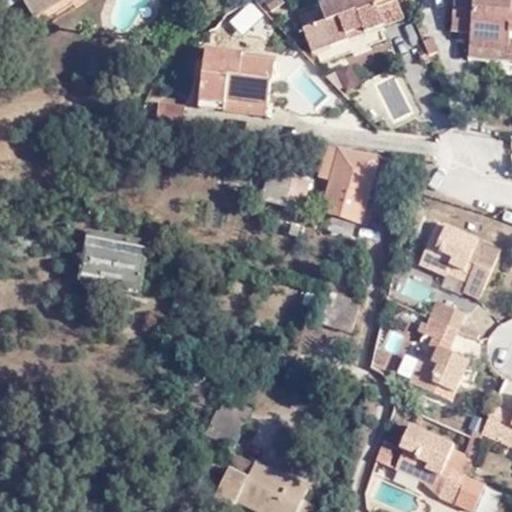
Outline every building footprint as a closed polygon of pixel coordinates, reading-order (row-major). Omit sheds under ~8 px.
[(14,0),(34,27),(74,0),(14,0)] [(264,0),(276,13),(287,4),(283,0),(264,0)] [(380,15),(401,5),(399,0),(336,0),(325,5),(330,19),(306,31),(317,55),(384,24),(380,15)] [(511,39),(511,4),(506,4),(506,0),(452,0),(451,31),(469,31),(469,38),(511,39)] [(232,18),(243,33),(265,17),(254,1),(232,18)] [(405,15),(401,5),(380,15),(384,24),(405,15)] [(468,51),(511,52),(511,39),(469,38),(468,51)] [(234,95),(275,100),(276,85),(282,85),(286,64),(251,60),(251,53),(216,48),(207,103),(232,107),(234,95)] [(356,70),(342,76),(353,97),(367,90),(356,70)] [(405,72),(375,86),(391,121),(421,107),(405,72)] [(273,113),(275,100),(234,95),(232,107),(273,113)] [(194,102),(168,100),(166,118),(191,121),(194,102)] [(369,189),(383,192),(388,171),(339,156),(323,212),(360,224),(365,206),(369,189)] [(277,186),(263,183),(257,201),(271,205),(277,186)] [(378,209),(383,192),(369,189),(365,206),(378,209)] [(461,265),(470,244),(430,227),(413,269),(440,281),(442,278),(452,261),(461,265)] [(146,242),(84,232),(75,278),(136,288),(146,242)] [(493,255),(470,244),(461,265),(469,268),(485,276),(493,255)] [(469,268),(461,265),(452,261),(442,278),(460,285),(469,268)] [(473,304),(485,276),(469,268),(460,285),(455,296),(473,304)] [(254,313),(263,283),(239,275),(229,304),(254,313)] [(355,293),(323,285),(316,318),(348,323),(355,293)] [(423,321),(450,333),(457,316),(430,305),(423,321)] [(444,348),(450,333),(423,321),(416,337),(444,348)] [(426,366),(430,354),(419,349),(414,362),(426,366)] [(459,366),(430,354),(426,366),(414,362),(404,389),(443,405),(459,366)] [(501,416),(488,411),(476,440),(489,444),(501,416)] [(232,458),(237,448),(243,436),(215,422),(204,444),(217,451),(232,458)] [(387,475),(412,486),(421,465),(436,471),(442,458),(445,452),(399,432),(391,452),(395,455),(387,475)] [(473,446),(465,443),(458,458),(467,462),(473,446)] [(384,462),(372,456),(366,467),(379,473),(384,462)] [(442,473),(459,480),(464,468),(442,458),(436,471),(442,473)] [(412,486),(430,503),(442,473),(436,471),(421,465),(412,486)] [(238,511),(297,511),(299,509),(304,499),(250,473),(243,486),(229,480),(211,511),(234,511),(235,510),(238,511)] [(452,511),(466,511),(477,487),(459,480),(442,473),(430,503),(452,511)]
